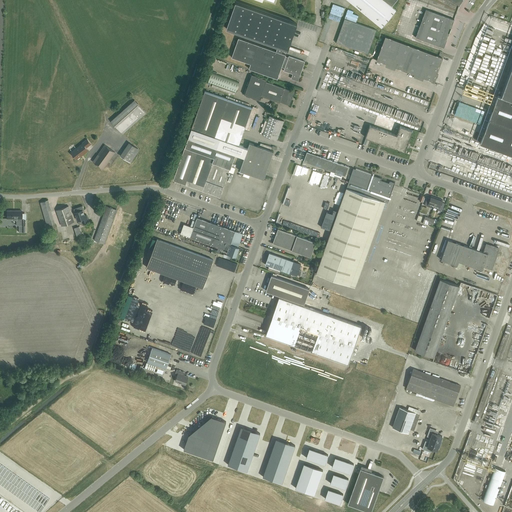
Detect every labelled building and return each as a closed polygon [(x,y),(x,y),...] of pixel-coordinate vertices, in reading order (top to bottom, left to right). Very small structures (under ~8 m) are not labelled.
[(397,0),(347,0),(381,28),(396,10),(392,7),(397,0)] [(276,51),(281,53),(283,49),(288,50),(297,24),(235,2),(226,28),(278,47),(276,51)] [(454,20),(426,9),(415,37),(443,48),(454,20)] [(376,30),(344,19),(336,43),(368,54),(376,30)] [(442,58),(385,37),(376,61),(433,82),(442,58)] [(276,51),(238,38),(231,57),(250,64),(249,69),(277,79),(281,67),(284,68),(283,71),(293,74),(291,78),(298,81),(305,62),(289,56),(288,57),(285,56),(286,55),(281,53),(276,51)] [(511,64),(500,96),(498,95),(480,143),(511,155),(511,64)] [(239,82),(212,72),(208,82),(235,92),(239,82)] [(266,80),(252,74),(244,95),(259,100),(260,96),(280,102),(289,105),(294,92),(284,89),(285,88),(266,81),(266,80)] [(248,148),(239,144),(252,108),(205,91),(188,137),(173,180),(185,184),(202,190),(219,196),(228,172),(229,172),(231,166),(235,154),(244,157),(240,171),(264,179),(273,151),(249,143),(248,148)] [(146,113),(134,100),(111,121),(123,134),(146,113)] [(284,121),(269,116),(267,122),(265,121),(261,132),(263,133),(262,135),(277,140),(284,121)] [(397,135),(370,125),(365,138),(380,143),(379,145),(381,145),(382,144),(392,147),(405,152),(406,148),(408,148),(409,145),(407,145),(412,130),(400,126),(397,135)] [(91,144),(87,139),(82,143),(71,152),(76,159),(88,150),(86,148),(91,144)] [(139,151),(128,143),(120,155),(130,163),(139,151)] [(115,153),(104,145),(92,162),(103,169),(115,153)] [(330,171),(333,161),(320,157),(307,153),(306,157),(305,157),(303,161),(330,171)] [(333,161),(330,171),(345,176),(348,167),(333,161)] [(381,178),(353,168),(316,273),(350,285),(380,200),(388,203),(395,183),(389,181),(389,183),(381,180),(381,178)] [(298,206),(302,193),(293,190),(291,197),(293,197),(291,204),(298,206)] [(244,204),(243,207),(258,212),(262,198),(249,194),(248,198),(242,197),(240,203),(244,204)] [(430,206),(433,207),(437,198),(431,196),(430,198),(427,197),(424,206),(429,207),(430,206)] [(443,200),(437,198),(433,207),(437,209),(437,210),(442,212),(445,203),(442,202),(443,200)] [(48,200),(40,202),(46,226),(53,224),(49,209),(50,209),(48,200)] [(73,222),(68,206),(56,210),(61,226),(73,222)] [(83,210),(82,206),(73,209),(75,213),(74,213),(77,221),(79,225),(88,222),(86,215),(84,216),(82,210),(83,210)] [(117,210),(107,206),(94,240),(105,244),(117,210)] [(21,211),(6,211),(6,219),(12,219),(12,221),(16,221),(16,226),(24,226),(24,220),(26,220),(26,214),(21,214),(21,211)] [(190,237),(228,251),(227,254),(236,257),(239,248),(238,247),(242,234),(235,231),(197,218),(193,228),(184,224),(180,234),(190,237)] [(315,242),(278,229),(272,244),(310,257),(315,242)] [(213,260),(157,239),(146,268),(203,288),(213,260)] [(484,252),(448,240),(441,260),(457,266),(458,262),(482,270),(484,266),(492,269),(499,249),(486,244),(484,252)] [(293,262),(269,253),(265,265),(297,276),(297,275),(300,276),(302,270),(299,269),(301,264),(293,262)] [(309,289),(271,275),(266,291),(304,305),(309,289)] [(459,286),(440,279),(415,351),(434,357),(459,286)] [(323,297),(330,299),(333,294),(326,291),(323,297)] [(133,296),(124,325),(156,335),(159,323),(166,299),(152,295),(149,305),(144,304),(145,300),(133,296)] [(361,327),(303,306),(279,297),(266,335),(348,364),(349,361),(361,327)] [(170,325),(178,308),(174,306),(166,323),(170,325)] [(194,343),(200,321),(194,319),(197,311),(188,309),(183,327),(175,325),(172,337),(183,340),(182,342),(188,344),(188,343),(190,343),(190,342),(194,343)] [(171,355),(152,348),(147,362),(166,369),(171,355)] [(156,366),(147,363),(145,368),(154,371),(156,366)] [(183,372),(177,369),(174,375),(177,376),(175,381),(185,385),(188,377),(182,375),(183,372)] [(461,386),(413,369),(406,389),(454,405),(461,386)] [(419,414),(399,407),(392,427),(408,433),(410,429),(414,430),(419,414)] [(205,422),(202,429),(212,432),(213,428),(217,418),(211,416),(205,422)] [(217,418),(213,428),(223,431),(226,421),(217,418)] [(241,426),(236,440),(246,444),(251,430),(241,426)] [(198,427),(194,437),(208,442),(210,437),(212,432),(202,429),(198,427)] [(214,430),(212,432),(221,436),(223,431),(213,428),(214,430)] [(430,440),(440,444),(441,440),(442,436),(435,434),(436,430),(430,428),(427,435),(431,436),(430,440)] [(251,430),(246,444),(255,447),(260,433),(251,430)] [(212,432),(210,437),(220,440),(221,436),(212,432)] [(188,435),(184,449),(203,456),(205,451),(207,446),(208,442),(194,437),(188,435)] [(210,437),(208,442),(218,445),(220,440),(210,437)] [(276,439),(272,452),(281,455),(286,442),(276,439)] [(236,440),(235,445),(244,449),(246,444),(236,440)] [(440,444),(430,440),(428,443),(425,442),(422,449),(428,451),(430,448),(437,451),(438,447),(439,447),(440,444)] [(208,442),(207,446),(216,450),(218,445),(208,442)] [(246,444),(244,449),(254,452),(255,447),(246,444)] [(290,444),(287,453),(292,455),(295,445),(290,444)] [(207,446),(205,451),(215,455),(216,450),(207,446)] [(309,448),(306,458),(325,465),(328,455),(309,448)] [(233,450),(230,457),(240,460),(243,453),(233,450)] [(205,451),(203,456),(213,459),(215,455),(205,451)] [(272,452),(270,456),(279,460),(281,456),(281,455),(272,452)] [(282,452),(281,456),(290,460),(292,455),(282,452)] [(243,453),(240,460),(250,464),(252,457),(243,453)] [(270,456),(263,477),(272,480),(276,470),(277,466),(279,461),(279,460),(270,456)] [(279,460),(279,461),(289,464),(290,460),(281,456),(279,460)] [(230,457),(228,464),(238,468),(240,460),(230,457)] [(335,457),(331,467),(350,473),(354,464),(335,457)] [(240,460),(238,468),(247,471),(250,464),(240,460)] [(279,461),(277,466),(287,469),(289,464),(279,461)] [(304,463),(295,488),(315,495),(323,470),(304,463)] [(277,466),(276,470),(285,474),(287,469),(277,466)] [(7,469),(2,476),(3,476),(5,478),(10,471),(7,469)] [(371,511),(384,477),(361,469),(348,504),(370,511),(371,511)] [(276,470),(272,480),(282,483),(285,474),(276,470)] [(10,471),(5,478),(7,480),(8,480),(13,473),(10,471)] [(333,474),(330,483),(345,488),(348,479),(333,474)] [(492,477),(483,500),(493,504),(502,481),(492,477)] [(328,489),(325,498),(340,504),(343,494),(328,489)]
